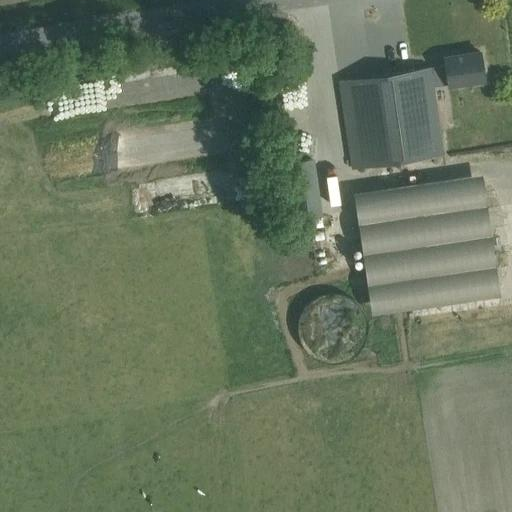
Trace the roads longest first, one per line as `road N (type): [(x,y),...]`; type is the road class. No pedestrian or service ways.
road 1 (unknown): [(319,0),(340,173),(351,181),(511,166)]
road 2 (unclassified): [(278,0),(0,42)]
